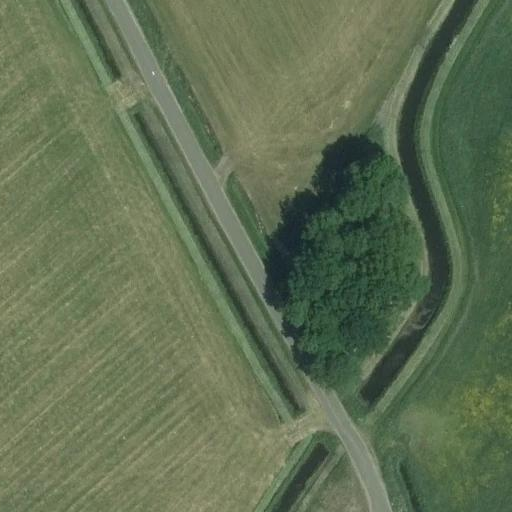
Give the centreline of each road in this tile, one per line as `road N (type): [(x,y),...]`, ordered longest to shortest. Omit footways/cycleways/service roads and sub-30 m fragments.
road 1 (unclassified): [(382,511),(112,0)]
road 2 (track): [(495,0),(435,106),(429,139),(466,270),(462,291),(352,443)]
